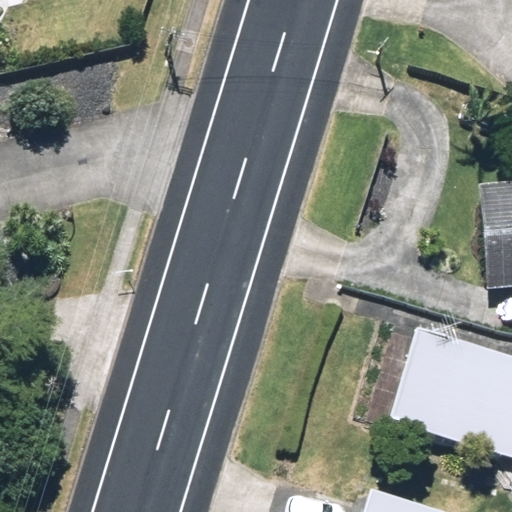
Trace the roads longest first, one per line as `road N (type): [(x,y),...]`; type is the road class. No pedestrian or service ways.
road 1 (tertiary): [(136,511),(238,171)]
road 2 (residential): [(0,171),(66,151),(151,147),(238,171)]
road 3 (tertiary): [(238,171),(291,0)]
